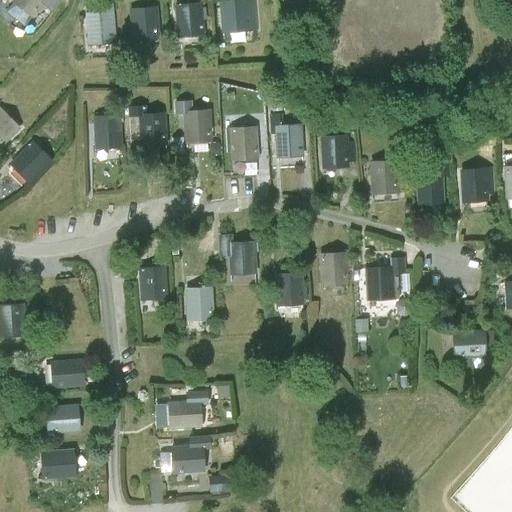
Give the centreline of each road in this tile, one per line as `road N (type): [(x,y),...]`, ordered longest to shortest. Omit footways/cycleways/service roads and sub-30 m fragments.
road 1 (residential): [(102,254),(254,215),(401,246),(463,279)]
road 2 (residential): [(102,254),(118,511)]
